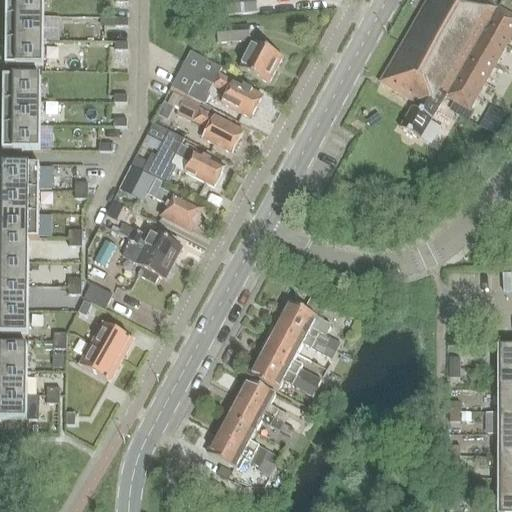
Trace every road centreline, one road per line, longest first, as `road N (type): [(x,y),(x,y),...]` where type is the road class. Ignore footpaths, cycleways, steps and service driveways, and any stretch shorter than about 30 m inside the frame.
road 1 (secondary): [(127,511),(142,443),(261,227)]
road 2 (residential): [(261,227),(335,261),(393,266),(440,250),(511,184)]
road 3 (secondary): [(261,227),(386,0)]
